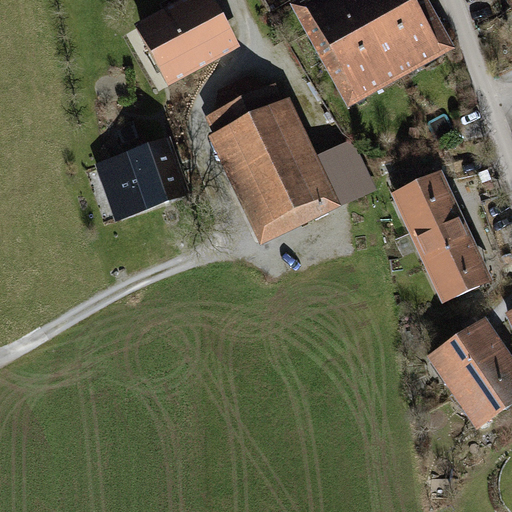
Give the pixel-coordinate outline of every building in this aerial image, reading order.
[(207,0),(200,0),(143,32),(170,80),(232,45),(207,0)] [(406,0),(340,0),(315,14),(355,86),(431,44),(406,0)] [(222,96),(214,120),(264,225),(302,207),(307,217),(327,207),(309,170),(271,92),(254,80),(222,96)] [(165,146),(107,167),(124,215),(182,194),(165,146)] [(355,148),(309,170),(327,207),(373,187),(355,148)] [(398,196),(415,231),(453,213),(437,178),(398,196)] [(415,231),(431,266),(469,248),(453,213),(415,231)] [(431,266),(447,301),(485,283),(469,248),(431,266)] [(511,367),(484,327),(434,360),(480,426),(505,409),(506,411),(511,406),(511,367)]
